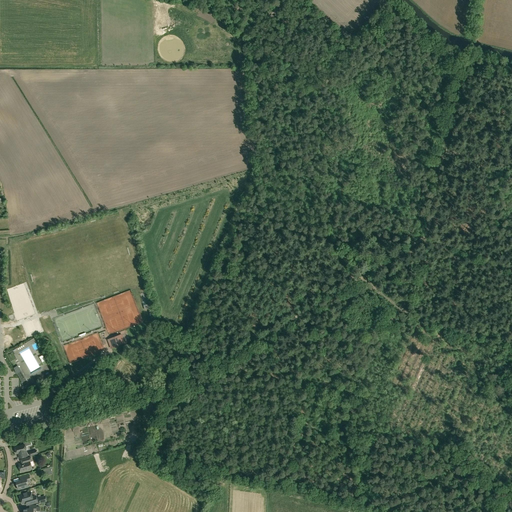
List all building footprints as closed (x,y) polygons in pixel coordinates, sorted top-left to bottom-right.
[(23,332),(17,335),(20,340),(26,338),(23,332)] [(109,342),(111,346),(112,348),(116,347),(115,345),(122,343),(120,338),(109,342)] [(26,380),(21,371),(17,373),(22,382),(26,380)] [(25,445),(15,447),(17,454),(18,453),(20,458),(27,456),(26,451),(27,451),(26,450),(27,449),(26,446),(25,445)] [(26,462),(19,464),(21,472),(32,469),(30,461),(32,461),(31,457),(25,459),(26,462)] [(21,480),(16,482),(18,490),(29,487),(28,483),(28,482),(31,481),(29,475),(20,477),(21,480)] [(31,492),(20,495),(22,504),(25,503),(26,506),(38,502),(36,496),(33,498),(31,492)]
